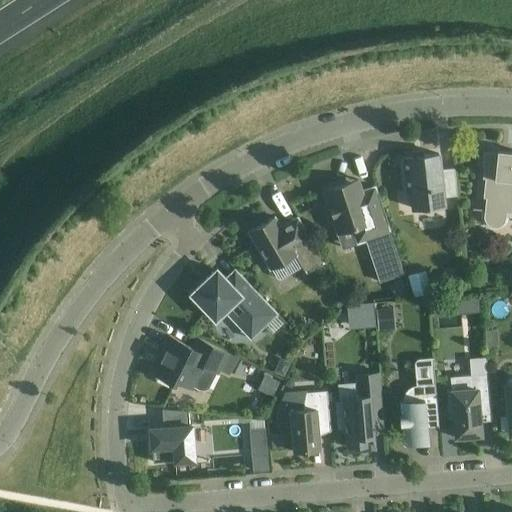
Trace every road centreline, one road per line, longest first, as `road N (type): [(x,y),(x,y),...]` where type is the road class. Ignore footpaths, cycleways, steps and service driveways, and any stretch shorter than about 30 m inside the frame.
road 1 (residential): [(126,507),(511,476)]
road 2 (residential): [(511,106),(438,104),(356,121),(270,151),(173,210)]
road 3 (residential): [(126,507),(113,444),(115,390),(128,339),(191,241),(173,210)]
road 4 (residential): [(173,210),(64,322),(0,440)]
